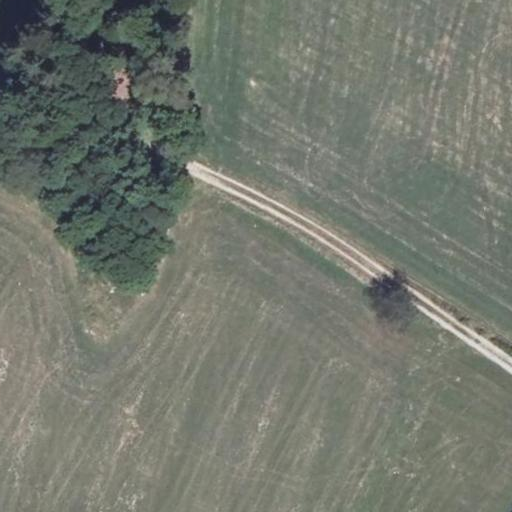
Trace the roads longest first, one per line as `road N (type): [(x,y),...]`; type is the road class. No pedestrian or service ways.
road 1 (track): [(194,167),(305,224),(511,367)]
road 2 (track): [(194,167),(94,115),(0,79)]
